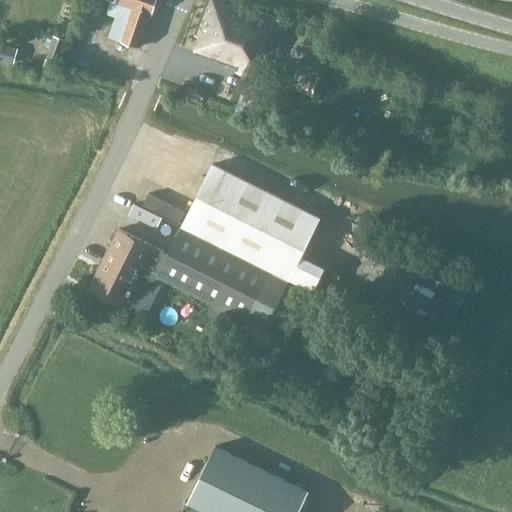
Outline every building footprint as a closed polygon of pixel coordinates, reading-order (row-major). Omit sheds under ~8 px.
[(46,15),(50,0),(38,0),(35,12),(46,15)] [(139,47),(144,33),(150,15),(154,0),(107,0),(118,4),(108,36),(119,40),(120,40),(116,52),(127,56),(131,44),(139,47)] [(276,20),(258,13),(223,0),(207,0),(206,2),(194,40),(194,45),(194,53),(194,54),(236,69),(235,71),(255,78),(276,20)] [(54,36),(43,69),(54,73),(65,40),(54,36)] [(2,46),(0,54),(0,61),(10,65),(14,49),(2,46)] [(300,255),(318,219),(211,165),(180,226),(288,280),(288,279),(312,291),(324,266),(300,255)] [(146,194),(141,204),(177,222),(182,211),(146,194)] [(133,203),(128,214),(156,228),(161,217),(133,203)] [(347,203),(341,210),(356,221),(361,214),(347,203)] [(167,253),(153,246),(119,227),(91,289),(122,305),(124,302),(146,312),(163,280),(225,311),(244,321),(262,330),(287,282),(251,263),(180,228),(167,253)] [(296,511),(307,491),(214,446),(187,502),(206,511),(296,511)]
